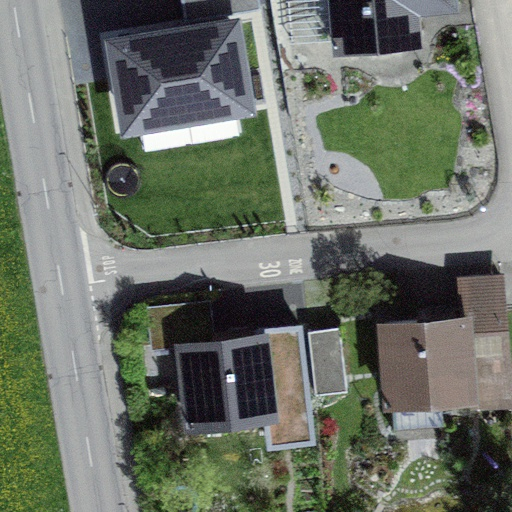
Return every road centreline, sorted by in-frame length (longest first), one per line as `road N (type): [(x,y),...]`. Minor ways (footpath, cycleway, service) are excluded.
road 1 (residential): [(58,282),(511,238)]
road 2 (tertiary): [(58,282),(11,0)]
road 3 (tertiary): [(98,511),(58,282)]
